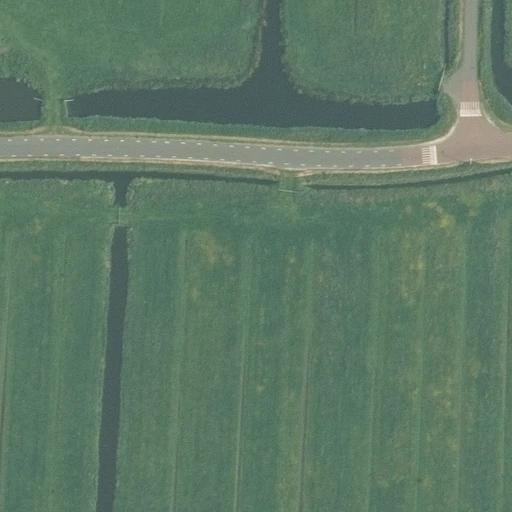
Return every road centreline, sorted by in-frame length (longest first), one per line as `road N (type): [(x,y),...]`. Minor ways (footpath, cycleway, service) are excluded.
road 1 (tertiary): [(474,147),(371,159),(0,148)]
road 2 (track): [(0,14),(54,69),(52,148)]
road 3 (unclassified): [(474,147),(468,0)]
